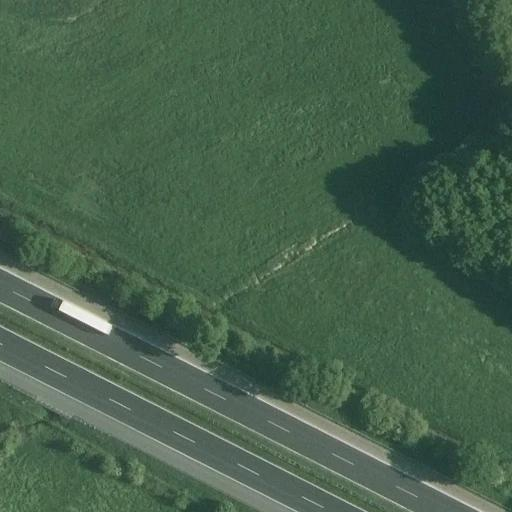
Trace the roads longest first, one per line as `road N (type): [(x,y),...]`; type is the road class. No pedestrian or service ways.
road 1 (motorway): [(444,511),(0,285)]
road 2 (motorway): [(0,347),(321,511)]
